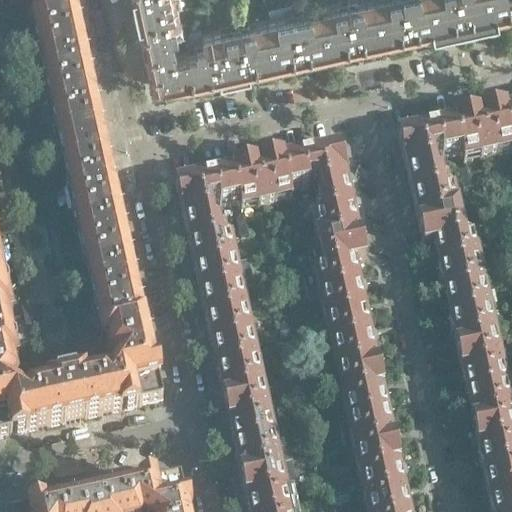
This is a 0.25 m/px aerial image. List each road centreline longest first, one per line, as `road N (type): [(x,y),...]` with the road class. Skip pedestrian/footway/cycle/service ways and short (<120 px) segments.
road 1 (residential): [(449,511),(364,104)]
road 2 (residential): [(136,153),(190,420)]
road 3 (residential): [(364,104),(136,153)]
road 4 (residential): [(0,500),(198,457)]
road 5 (residential): [(190,420),(0,462)]
road 6 (residential): [(103,0),(136,153)]
road 7 (residential): [(511,69),(364,104)]
